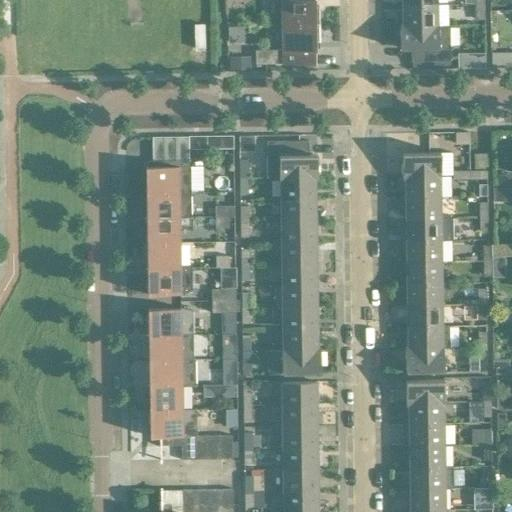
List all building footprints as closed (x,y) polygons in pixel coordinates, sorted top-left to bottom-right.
[(281,0),(282,25),(319,24),(319,6),(313,6),(313,0),(281,0)] [(436,4),(403,5),(403,25),(403,26),(436,26),(436,25),(436,4)] [(484,19),(484,4),(476,4),(476,19),(484,19)] [(227,22),(226,42),(250,43),(250,23),(227,22)] [(194,24),(195,48),(205,48),(204,24),(194,24)] [(319,24),(282,25),(282,49),(255,50),(255,64),(314,63),(314,42),(320,42),(319,24)] [(403,26),(403,25),(400,25),(400,39),(404,39),(404,49),(425,49),(425,61),(450,61),(450,47),(438,48),(438,25),(436,25),(436,26),(403,26)] [(250,56),(231,57),(231,69),(250,68),(250,56)] [(188,136),(152,136),(153,159),(189,158),(188,136)] [(317,154),(307,155),(307,141),(266,141),(267,178),(279,178),(317,177),(317,154)] [(439,175),(439,176),(441,176),(440,152),(402,153),(402,177),(406,177),(406,175),(439,175)] [(474,168),(484,168),(484,153),(474,154),(474,168)] [(153,159),(153,167),(145,167),(146,193),(179,192),(189,192),(203,192),(203,166),(189,158),(153,159)] [(240,178),(248,178),(247,159),(239,160),(240,178)] [(471,171),(471,179),(487,178),(487,170),(471,171)] [(471,179),(471,171),(453,171),(453,179),(471,179)] [(439,197),(439,176),(439,175),(406,175),(406,177),(406,197),(439,197)] [(317,178),(317,177),(279,178),(279,179),(281,179),(281,200),(314,200),(314,178),(317,178)] [(248,193),(248,178),(240,178),(240,194),(248,193)] [(189,192),(179,192),(146,193),(146,218),(179,217),(189,217),(189,192)] [(439,218),(439,197),(406,197),(406,219),(439,218)] [(314,200),(281,200),(282,221),(314,221),(314,200)] [(479,217),(487,217),(487,202),(479,202),(479,217)] [(234,206),(228,206),(215,206),(215,217),(228,217),(234,217),(234,206)] [(240,222),(248,222),(248,206),(240,206),(240,222)] [(179,242),(179,217),(146,218),(147,243),(179,242)] [(228,217),(215,217),(215,228),(229,228),(228,217)] [(487,217),(479,217),(480,233),(488,233),(487,217)] [(452,218),(439,218),(406,219),(407,240),(440,240),(453,240),(452,218)] [(315,242),(314,221),(282,221),(282,243),(315,242)] [(248,222),(240,222),(240,237),(248,237),(248,222)] [(440,261),(440,240),(407,240),(407,262),(440,261)] [(179,242),(147,243),(147,268),(180,268),(179,242)] [(315,263),(315,242),(282,243),(282,264),(315,263)] [(483,261),(491,260),(491,245),(483,245),(483,261)] [(241,265),(249,264),(249,249),(241,249),(241,265)] [(216,256),(216,267),(229,267),(229,256),(216,256)] [(491,276),(491,260),(483,261),(483,276),(491,276)] [(440,283),(440,261),(407,262),(407,283),(440,283)] [(315,263),(282,264),(283,285),(315,285),(315,263)] [(249,264),(241,265),(241,280),(249,280),(249,264)] [(192,268),(180,268),(147,268),(147,294),(180,294),(192,291),(192,268)] [(441,305),(440,283),(407,283),(408,305),(441,305)] [(316,306),(315,285),(283,285),(283,306),(316,306)] [(212,300),(236,300),(235,288),(211,288),(212,300)] [(478,304),(486,304),(486,289),(478,289),(478,304)] [(242,307),(250,307),(249,292),(241,292),(242,307)] [(236,300),(212,300),(212,312),(236,312),(236,300)] [(486,319),(486,304),(478,304),(478,319),(486,319)] [(441,326),(441,305),(408,305),(408,327),(441,326)] [(316,327),(316,306),(283,306),(283,328),(316,327)] [(250,323),(250,307),(242,307),(242,323),(250,323)] [(192,311),(180,308),(148,309),(148,335),(189,334),(193,334),(192,311)] [(449,326),(441,326),(408,327),(408,347),(408,348),(441,348),(441,346),(443,346),(443,347),(449,347),(449,326)] [(316,327),(283,328),(283,349),(316,348),(316,327)] [(478,347),(487,347),(486,332),(478,332),(478,347)] [(189,344),(189,334),(148,335),(148,360),(181,359),(181,344),(189,344)] [(242,350),(250,349),(250,335),(242,335),(242,350)] [(408,348),(408,347),(405,347),(405,371),(444,370),(443,347),(443,346),(441,346),(441,348),(408,348)] [(487,347),(478,347),(479,366),(487,366),(487,347)] [(316,348),(283,349),(281,349),(282,373),(320,372),(320,348),(316,348)] [(250,349),(242,350),(243,370),(251,369),(250,349)] [(195,359),(181,359),(148,360),(149,385),(182,384),(196,384),(195,359)] [(442,402),(442,403),(444,403),(444,379),(405,380),(406,404),(409,404),(409,402),(442,402)] [(251,389),(250,389),(250,381),(243,381),(243,404),(251,404),(251,389)] [(282,404),(315,403),(315,381),(282,382),(282,404)] [(482,401),(490,401),(490,383),(482,383),(482,401)] [(182,384),(149,385),(149,410),(182,410),(182,384)] [(490,401),(482,401),(483,417),(491,416),(490,401)] [(442,423),(442,403),(442,402),(409,402),(409,404),(410,424),(442,423)] [(316,425),(315,403),(282,404),(283,426),(316,425)] [(251,420),(251,404),(243,404),(243,420),(251,420)] [(235,425),(236,407),(224,407),(223,424),(235,425)] [(196,409),(182,410),(149,410),(150,436),(159,436),(160,446),(170,445),(170,436),(181,436),(194,435),(197,435),(196,409)] [(505,413),(497,413),(497,428),(505,428),(505,413)] [(443,445),(442,423),(410,424),(410,446),(443,445)] [(316,425),(283,426),(283,447),(316,447),(316,425)] [(483,444),(491,444),(491,429),(483,429),(483,444)] [(244,448),(252,448),(252,433),(244,433),(244,448)] [(194,459),(194,435),(181,436),(182,460),(194,459)] [(206,435),(197,435),(194,435),(194,459),(207,459),(206,435)] [(219,435),(206,435),(207,459),(219,459),(219,435)] [(232,435),(219,435),(219,459),(232,459),(232,435)] [(491,444),(483,444),(483,460),(491,460),(491,444)] [(443,445),(410,446),(410,467),(443,467),(443,445)] [(316,447),(283,447),(283,469),(316,469),(316,447)] [(252,448),(244,448),(244,463),(252,463),(252,448)] [(453,466),(443,467),(410,467),(411,489),(443,488),(453,488),(453,466)] [(317,490),(316,469),(283,469),(284,491),(317,490)] [(487,487),(495,487),(495,472),(487,472),(487,487)] [(244,492),(252,491),(252,476),(244,476),(244,492)] [(495,503),(495,487),(487,487),(487,503),(495,503)] [(443,488),(411,489),(411,510),(444,510),(443,488)] [(195,511),(195,489),(182,489),(182,511),(195,511)] [(207,511),(207,489),(195,489),(195,511),(207,511)] [(220,511),(220,489),(207,489),(207,511),(220,511)] [(220,489),(220,511),(232,511),(232,489),(220,489)] [(316,511),(317,490),(284,491),(284,511),(316,511)] [(253,507),(252,491),(244,492),(245,507),(253,507)]
